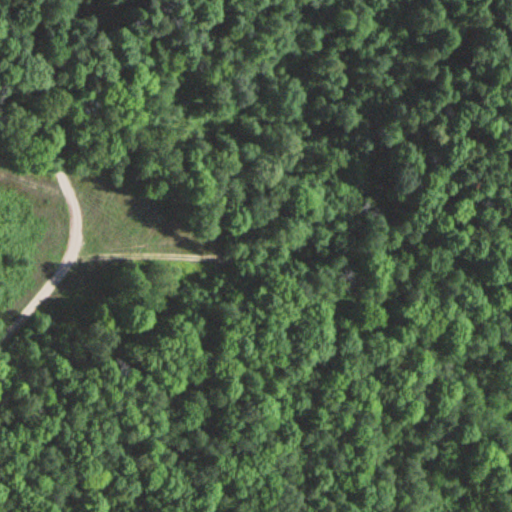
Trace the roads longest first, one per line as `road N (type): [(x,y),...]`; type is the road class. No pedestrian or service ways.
road 1 (track): [(66,262),(394,261),(460,277),(511,311)]
road 2 (track): [(0,339),(66,262),(75,227),(55,152),(13,109),(67,37),(104,18)]
